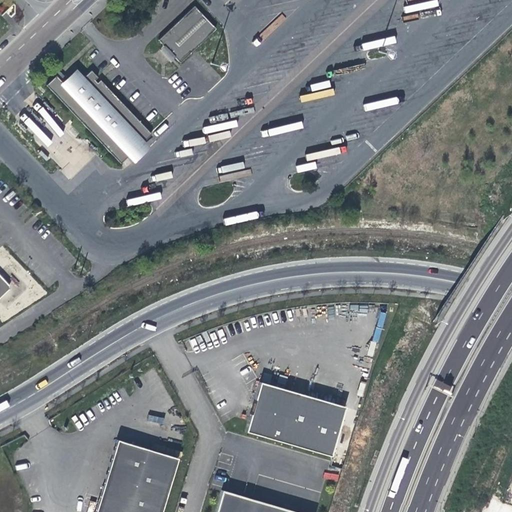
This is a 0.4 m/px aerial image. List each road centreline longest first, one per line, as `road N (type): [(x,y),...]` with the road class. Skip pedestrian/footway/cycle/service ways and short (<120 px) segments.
road 1 (tertiary): [(0,411),(157,317),(256,282),(397,273),(511,297)]
road 2 (motorway): [(511,232),(424,376),(368,511)]
road 3 (trunk): [(511,270),(452,368),(391,511)]
road 4 (trunk): [(422,511),(511,327)]
road 5 (unknown): [(0,330),(64,285),(0,213)]
